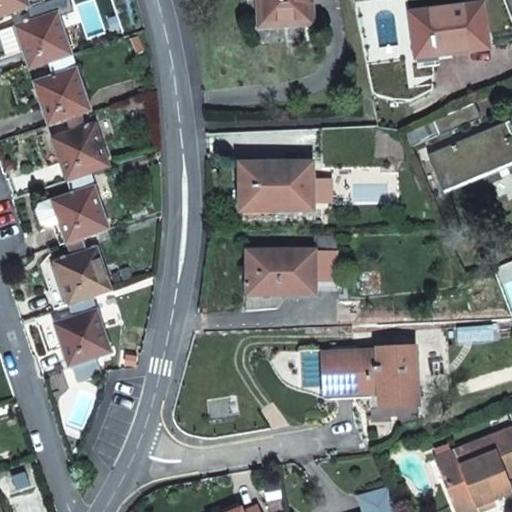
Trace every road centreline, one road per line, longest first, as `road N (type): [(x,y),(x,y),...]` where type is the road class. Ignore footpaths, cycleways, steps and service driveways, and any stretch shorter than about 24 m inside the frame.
road 1 (unclassified): [(100,511),(147,419),(161,368),(190,178),(164,0)]
road 2 (residential): [(0,305),(71,511)]
